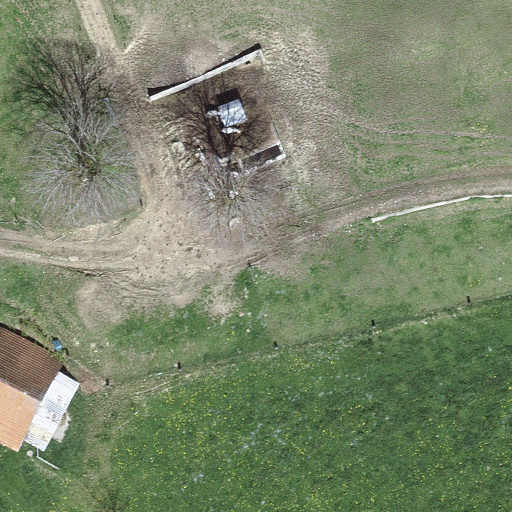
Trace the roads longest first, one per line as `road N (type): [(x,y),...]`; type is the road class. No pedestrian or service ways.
road 1 (track): [(0,250),(67,260),(195,258),(90,0)]
road 2 (track): [(195,258),(511,186)]
